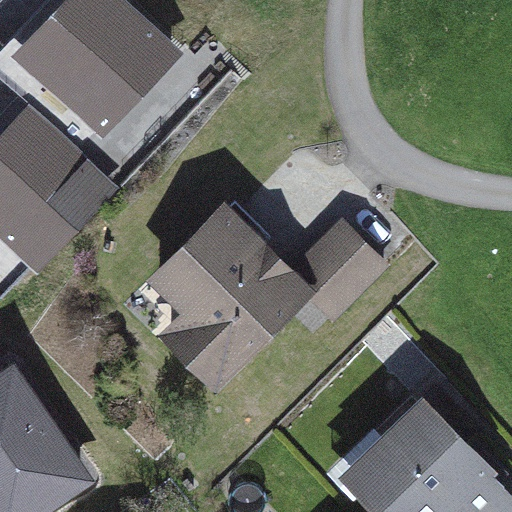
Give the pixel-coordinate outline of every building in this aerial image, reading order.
[(129,0),(58,0),(11,48),(103,137),(184,53),(129,0)] [(119,188),(30,101),(0,131),(0,236),(37,272),(119,188)] [(251,203),(147,296),(228,385),(295,325),(307,340),(395,261),(354,215),(303,260),(251,203)] [(0,382),(0,511),(26,511),(78,477),(10,376),(0,382)] [(360,496),(344,511),(511,511),(511,483),(418,393),(338,476),(360,496)]
